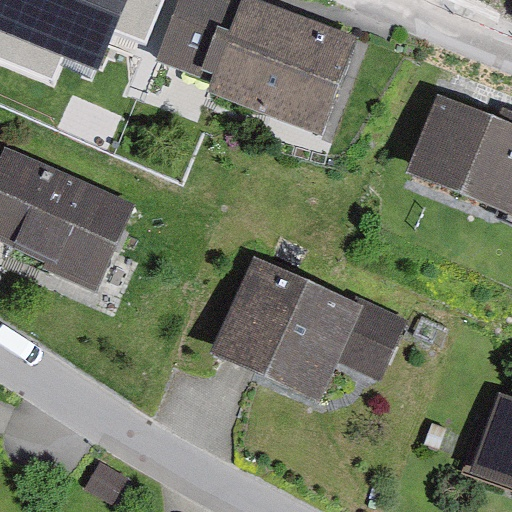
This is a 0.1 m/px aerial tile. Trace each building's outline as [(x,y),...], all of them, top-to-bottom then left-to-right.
[(0,0),(0,8),(70,30),(78,0),(0,0)] [(264,0),(179,0),(158,58),(210,77),(207,85),(321,127),(355,33),(264,0)] [(436,86),(402,169),(511,213),(511,109),(502,105),(500,111),(436,86)] [(4,142),(0,152),(0,238),(46,259),(43,266),(98,291),(138,201),(4,142)] [(255,252),(211,346),(320,396),(337,360),(381,380),(409,319),(356,294),(354,297),(255,252)] [(511,394),(499,390),(472,466),(511,480),(511,394)] [(127,477),(99,461),(83,489),(112,505),(127,477)]
